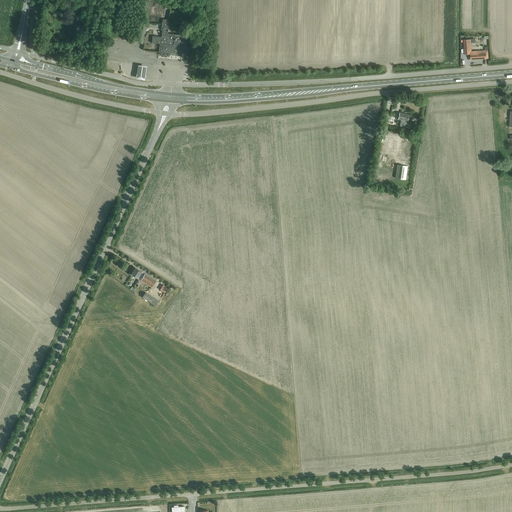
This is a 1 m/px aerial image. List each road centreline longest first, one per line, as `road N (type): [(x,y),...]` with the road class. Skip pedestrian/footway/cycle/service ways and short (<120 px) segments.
road 1 (unclassified): [(0,508),(511,464)]
road 2 (tertiary): [(0,481),(164,113)]
road 3 (unclassified): [(164,113),(511,82)]
road 4 (primary): [(169,97),(511,75)]
road 5 (unclassified): [(171,84),(511,67)]
road 6 (unclassified): [(0,72),(164,113)]
road 7 (primary): [(14,67),(121,94),(169,97)]
road 8 (primary): [(169,97),(15,61)]
road 9 (unclassified): [(17,52),(171,84)]
